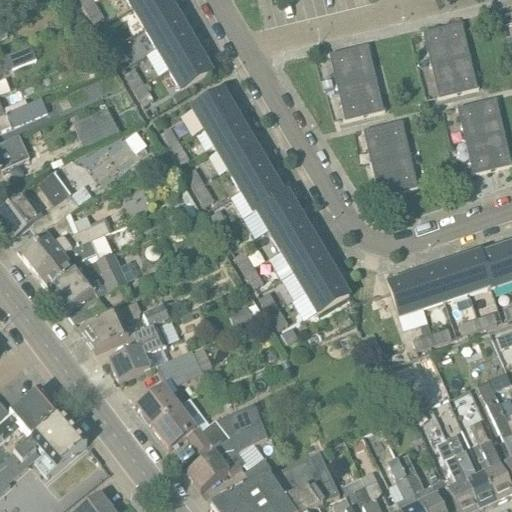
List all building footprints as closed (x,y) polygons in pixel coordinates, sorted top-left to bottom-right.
[(76,0),(84,12),(95,5),(91,0),(76,0)] [(124,0),(132,13),(153,0),(124,0)] [(144,33),(175,15),(165,0),(153,0),(132,13),(144,33)] [(18,14),(26,11),(22,1),(14,5),(18,14)] [(95,5),(84,12),(94,28),(104,21),(95,5)] [(156,54),(187,36),(175,15),(144,33),(156,54)] [(511,21),(511,16),(501,18),(503,28),(511,26),(511,21)] [(432,69),(467,60),(460,29),(463,28),(462,27),(421,37),(421,38),(424,37),(432,69)] [(109,53),(119,47),(110,31),(99,37),(109,53)] [(169,75),(199,57),(187,36),(156,54),(169,75)] [(119,47),(109,53),(118,69),(129,63),(119,47)] [(13,72),(36,62),(30,49),(7,59),(13,72)] [(338,91),(373,83),(366,51),(369,50),(369,49),(327,59),(327,60),(331,59),(338,91)] [(169,75),(181,95),(211,77),(199,57),(169,75)] [(467,60),(432,69),(440,100),(436,101),(437,102),(478,92),(478,91),(475,92),(467,60)] [(133,94),(144,88),(134,72),(124,78),(133,94)] [(332,83),(321,85),(322,93),(333,90),(332,83)] [(373,83),(338,91),(346,123),(342,124),(343,125),(384,115),(384,114),(381,114),(373,83)] [(144,88),(133,94),(143,110),(153,104),(144,88)] [(204,134),(234,116),(222,95),(191,113),(204,134)] [(0,135),(10,131),(11,132),(47,117),(42,103),(4,119),(4,118),(0,119),(0,135)] [(466,145),(502,136),(494,105),(497,104),(497,103),(455,113),(455,114),(459,113),(466,145)] [(73,128),(85,154),(118,140),(107,114),(73,128)] [(216,154),(246,137),(234,116),(204,134),(216,154)] [(372,167),(408,159),(400,127),(403,127),(403,125),(361,135),(361,137),(365,136),(372,167)] [(170,154),(180,148),(170,132),(160,138),(170,154)] [(126,144),(137,158),(145,152),(148,150),(137,136),(126,144)] [(502,136),(466,145),(474,177),(471,177),(471,179),(511,168),(511,167),(509,168),(502,136)] [(228,175),(258,157),(246,137),(216,154),(228,175)] [(0,148),(0,175),(1,175),(29,163),(19,140),(0,148)] [(180,148),(170,154),(179,170),(189,164),(180,148)] [(240,196),(271,178),(258,157),(228,175),(240,196)] [(408,159),(372,167),(380,199),(377,200),(377,201),(418,191),(418,190),(415,190),(408,159)] [(194,195),(204,189),(195,173),(185,179),(194,195)] [(37,238),(67,225),(72,223),(70,217),(78,211),(53,178),(0,217),(0,233),(9,246),(31,230),(37,238)] [(252,217),(256,215),(283,199),(271,178),(240,196),(252,217)] [(204,189),(194,195),(204,210),(214,205),(204,189)] [(184,205),(191,202),(189,198),(184,190),(174,196),(178,204),(179,207),(184,205)] [(268,236),(299,218),(286,197),(283,199),(256,215),(268,236)] [(109,198),(96,203),(98,207),(110,202),(109,198)] [(173,212),(176,220),(186,215),(183,207),(173,212)] [(219,237),(229,230),(220,215),(209,221),(219,237)] [(281,257),(311,239),(299,218),(268,236),(281,257)] [(21,262),(34,279),(61,259),(91,246),(104,240),(103,240),(112,236),(106,221),(91,228),(92,230),(78,236),(72,223),(67,225),(37,238),(16,255),(21,262)] [(229,230),(219,237),(229,252),(239,246),(229,230)] [(293,278),(323,260),(311,239),(281,257),(293,278)] [(34,279),(49,297),(80,274),(99,265),(91,246),(61,259),(34,279)] [(511,279),(511,248),(503,252),(511,279)] [(75,330),(108,315),(98,302),(127,289),(122,279),(144,270),(135,250),(99,265),(80,274),(49,297),(66,320),(75,330)] [(492,294),(511,286),(511,279),(503,252),(480,260),(491,292),(492,294)] [(217,256),(215,260),(217,264),(225,261),(221,253),(217,256)] [(244,277),(254,271),(244,255),(234,262),(244,277)] [(468,300),(491,292),(480,260),(480,258),(457,265),(468,300)] [(305,299),(336,281),(323,260),(293,278),(305,299)] [(445,307),(468,300),(457,265),(433,273),(445,307)] [(254,271),(244,277),(253,293),(263,287),(254,271)] [(422,315),(445,307),(433,273),(410,281),(422,315)] [(305,299),(318,320),(348,301),(336,281),(305,299)] [(398,323),(422,315),(410,281),(387,289),(398,323)] [(269,319),(279,313),(269,297),(259,303),(269,319)] [(149,334),(158,329),(182,319),(176,306),(143,320),(149,334)] [(95,358),(128,343),(122,328),(141,320),(136,307),(110,318),(108,315),(75,330),(79,336),(95,358)] [(234,331),(253,323),(247,310),(229,318),(234,331)] [(279,313),(269,319),(278,335),(288,329),(279,313)] [(475,322),(479,334),(497,328),(493,316),(475,322)] [(462,340),(479,334),(475,322),(458,328),(462,340)] [(118,388),(158,370),(168,365),(162,353),(167,351),(158,329),(149,334),(128,343),(133,354),(108,365),(118,388)] [(430,337),(434,349),(451,343),(447,331),(430,337)] [(417,355),(434,349),(430,337),(413,343),(417,355)] [(511,349),(507,337),(497,340),(500,353),(511,349)] [(387,371),(375,341),(363,346),(376,376),(387,371)] [(276,360),(275,353),(269,350),(263,354),(264,361),(271,364),(276,360)] [(168,365),(158,370),(167,393),(202,378),(200,375),(211,370),(203,352),(192,357),(191,355),(168,365)] [(178,412),(179,412),(186,406),(178,395),(171,400),(160,388),(150,396),(153,399),(136,411),(152,432),(178,412)] [(29,445),(59,418),(39,395),(10,419),(6,415),(0,420),(0,443),(2,445),(18,431),(29,445)] [(511,488),(511,437),(498,407),(493,410),(491,405),(486,408),(511,465),(503,469),(511,488)] [(476,511),(488,511),(496,509),(482,478),(475,482),(442,407),(431,411),(446,445),(476,511)] [(511,437),(511,419),(510,420),(511,423),(511,424),(508,427),(499,407),(498,407),(511,437)] [(233,441),(261,429),(254,410),(215,425),(203,435),(199,431),(196,433),(179,412),(178,412),(152,432),(168,454),(185,442),(194,454),(207,444),(212,451),(221,444),(223,447),(232,440),(233,441)] [(421,421),(418,415),(412,418),(414,424),(421,421)] [(36,452),(55,475),(86,449),(59,418),(29,445),(0,469),(0,499),(13,488),(10,485),(27,471),(23,466),(34,456),(33,454),(36,452)] [(482,478),(496,509),(511,501),(511,498),(505,483),(480,426),(469,431),(489,475),(482,478)] [(212,451),(210,453),(214,457),(186,478),(200,496),(227,476),(230,480),(245,468),(237,458),(242,454),(267,442),(261,429),(233,441),(232,440),(223,447),(221,444),(212,451)] [(476,511),(446,445),(436,450),(450,482),(442,486),(453,511),(476,511)] [(212,511),(318,511),(322,511),(325,506),(339,501),(320,458),(274,478),(252,488),(211,507),(209,508),(212,511)] [(453,511),(442,486),(423,494),(408,460),(397,465),(419,511),(453,511)] [(252,488),(274,478),(263,463),(244,477),(252,488)] [(397,511),(419,511),(397,465),(387,470),(402,504),(395,507),(397,511)] [(367,491),(376,511),(397,511),(395,507),(388,511),(373,477),(361,482),(365,492),(367,491)] [(245,491),(242,484),(234,487),(238,495),(245,491)] [(349,511),(376,511),(367,491),(365,492),(344,501),(346,505),(349,511)] [(107,511),(99,500),(83,511),(107,511)]
